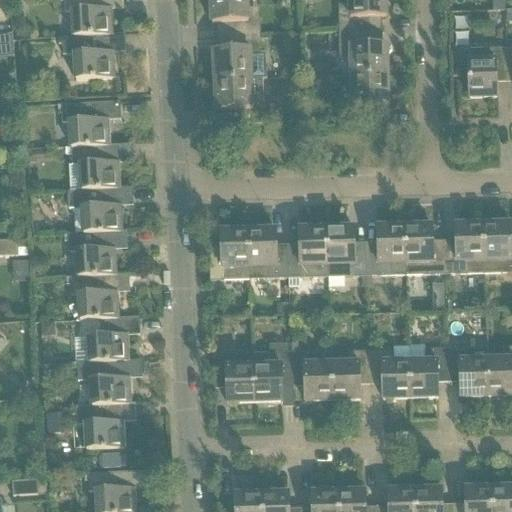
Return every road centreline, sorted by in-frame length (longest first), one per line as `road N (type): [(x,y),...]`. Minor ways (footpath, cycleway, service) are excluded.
road 1 (unclassified): [(195,450),(511,436)]
road 2 (residential): [(195,450),(176,188)]
road 3 (residential): [(176,188),(432,179)]
road 4 (residential): [(176,188),(168,0)]
road 5 (residential): [(432,179),(430,0)]
